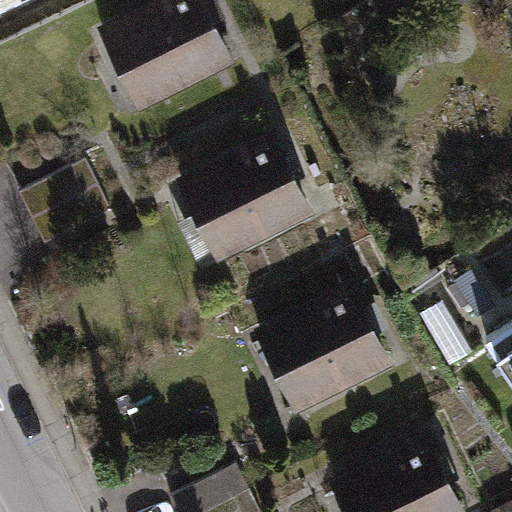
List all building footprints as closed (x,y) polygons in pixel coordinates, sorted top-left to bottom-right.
[(209,0),(170,0),(106,33),(147,112),(242,63),(209,0)] [(374,0),(386,19),(417,0),(374,0)] [(280,132),(184,182),(225,260),(320,211),(280,132)] [(92,161),(25,194),(37,218),(104,185),(92,161)] [(104,185),(37,218),(49,243),(116,210),(104,185)] [(357,287),(262,336),(303,415),(398,366),(357,287)] [(511,320),(489,336),(511,370),(511,320)] [(469,511),(428,432),(332,481),(347,511),(469,511)] [(240,464),(180,496),(188,511),(211,511),(254,490),(240,464)] [(265,511),(254,490),(211,511),(265,511)]
